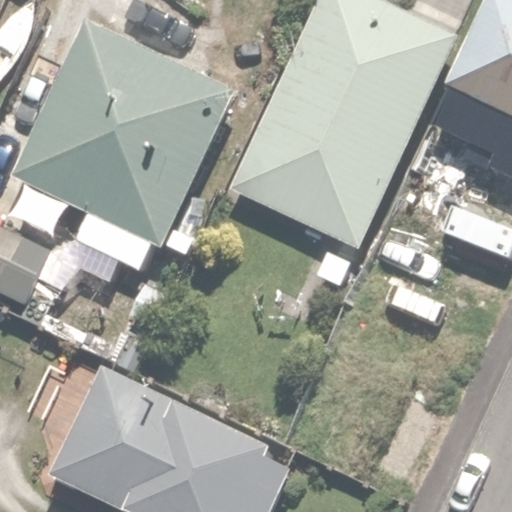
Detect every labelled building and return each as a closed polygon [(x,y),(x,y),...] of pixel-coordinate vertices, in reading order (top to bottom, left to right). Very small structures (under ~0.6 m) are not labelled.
[(394,0),(328,0),(243,186),(365,248),(465,35),(394,0)] [(511,0),(493,0),(434,121),(471,139),(466,149),(511,172),(511,0)] [(101,24),(20,171),(102,216),(90,238),(151,271),(243,102),(101,24)] [(0,218),(0,289),(48,314),(76,256),(0,218)] [(107,366),(56,472),(138,511),(285,511),(298,487),(272,474),(283,452),(107,366)]
